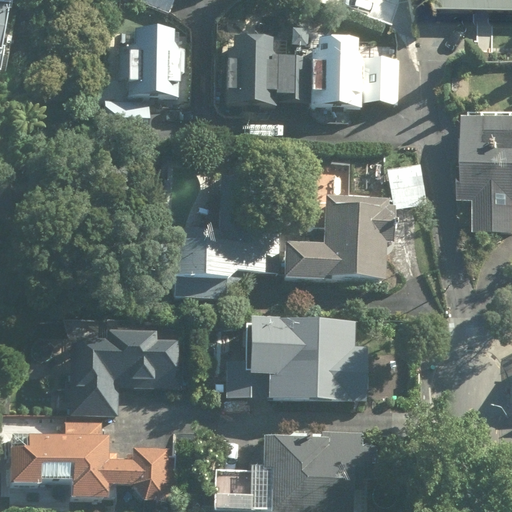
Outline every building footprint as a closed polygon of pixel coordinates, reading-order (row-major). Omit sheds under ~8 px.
[(130,0),(130,1),(165,16),(172,0),(130,0)] [(511,0),(439,0),(439,13),(443,13),(443,23),(511,25),(511,0)] [(102,58),(101,90),(116,92),(115,107),(101,106),(98,139),(145,142),(148,106),(175,107),(177,38),(124,35),(123,59),(102,58)] [(227,70),(222,70),(220,100),(225,100),(225,112),(266,114),(266,106),(303,107),(305,67),(268,65),(268,47),(228,45),(227,70)] [(310,47),(307,113),(360,115),(360,110),(395,111),(397,68),(352,66),(353,48),(310,47)] [(511,125),(464,124),(461,210),(474,210),(474,241),(511,241),(511,125)] [(279,253),(281,184),(221,182),(219,235),(179,233),(177,276),(190,276),(190,287),(224,288),(234,278),(278,279),(278,286),(382,287),(383,250),(392,250),(393,214),(422,211),(419,171),(382,174),(385,205),(315,204),(314,254),(279,253)] [(0,240),(9,240),(4,193),(0,193),(0,240)] [(352,331),(243,326),(241,368),(226,367),(224,405),(361,411),(363,353),(351,353),(352,331)] [(115,397),(179,398),(180,388),(173,388),(174,350),(148,349),(148,343),(99,342),(99,349),(68,348),(67,399),(69,399),(69,420),(115,421),(115,397)] [(127,494),(141,509),(174,510),(177,459),(125,457),(124,469),(102,468),(103,445),(98,444),(99,428),(62,426),(61,445),(5,442),(3,492),(34,494),(35,489),(64,490),(64,507),(101,509),(102,493),(127,494)] [(257,476),(209,474),(207,511),(350,511),(350,504),(358,505),(359,487),(370,487),(371,452),(357,452),(358,442),(317,440),(317,445),(259,443),(257,476)]
